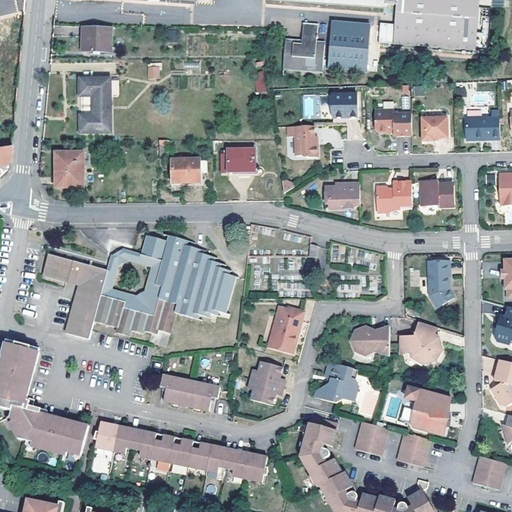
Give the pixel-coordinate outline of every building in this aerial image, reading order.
[(271,0),(272,1),(385,8),(385,4),(385,0),(271,0)] [(385,0),(385,4),(397,6),(396,25),(394,45),(476,51),(479,0),(385,0)] [(330,20),(328,70),(368,72),(369,22),(330,20)] [(319,25),(304,23),(302,43),(286,42),(284,70),(300,72),(301,68),(324,70),(325,45),(317,44),(319,25)] [(394,45),(396,25),(381,24),(379,44),(394,45)] [(113,52),(113,28),(83,28),(82,52),(113,52)] [(167,32),(167,43),(178,44),(179,32),(167,32)] [(148,63),(147,79),(160,79),(160,63),(148,63)] [(254,72),(256,93),(266,92),(265,72),(254,72)] [(111,78),(80,79),(80,97),(93,97),(94,115),(80,115),(81,134),(112,133),(111,78)] [(330,95),(331,118),(356,117),(355,94),(330,95)] [(396,136),(414,136),(413,113),(396,114),(396,110),(377,110),(378,130),(381,133),(396,133),(396,136)] [(449,117),(424,118),(425,142),(435,142),(435,140),(450,139),(449,117)] [(469,142),(482,141),(483,138),(488,138),(488,141),(502,141),(501,118),(468,119),(469,142)] [(296,155),(302,155),(307,154),(307,157),(318,157),(318,143),(315,143),(315,136),(315,126),(289,126),(289,136),(296,136),(296,155)] [(11,145),(0,146),(0,164),(4,164),(9,160),(11,145)] [(168,145),(159,145),(160,156),(168,156),(168,145)] [(257,172),(256,149),(228,150),(229,173),(257,172)] [(85,187),(84,152),(57,153),(57,188),(85,187)] [(207,171),(206,159),(172,160),(173,183),(202,183),(202,171),(207,171)] [(511,175),(502,175),(503,205),(511,205),(511,175)] [(288,182),(283,183),(286,194),(296,188),(293,184),(288,182)] [(437,184),(437,182),(423,182),(424,205),(441,205),(441,208),(456,207),(456,184),(441,184),(437,184)] [(362,183),(345,183),(345,186),(337,186),(327,186),(327,198),(330,199),(330,208),(354,207),(354,205),(362,205),(362,183)] [(395,210),(415,209),(414,183),(396,183),(397,191),(391,191),(388,187),(379,187),(380,213),(391,213),(395,210)] [(108,271),(49,255),(44,276),(79,286),(66,334),(89,340),(94,323),(118,329),(117,334),(129,337),(131,331),(144,334),(145,332),(157,335),(158,331),(171,334),(176,314),(199,320),(200,315),(210,318),(211,315),(218,316),(219,312),(226,314),(236,277),(229,275),(230,271),(220,269),(221,264),(214,262),(215,258),(204,255),(205,251),(187,246),(188,242),(169,237),(167,242),(148,237),(143,256),(163,261),(157,285),(149,283),(146,291),(135,297),(127,294),(125,303),(101,296),(108,271)] [(309,258),(316,258),(318,247),(311,246),(309,258)] [(128,260),(153,266),(149,283),(157,285),(163,261),(143,256),(123,250),(112,257),(108,271),(101,296),(125,303),(127,294),(112,290),(119,266),(128,260)] [(511,297),(511,260),(505,261),(505,271),(502,271),(502,279),(505,280),(506,290),(507,290),(511,290),(511,297)] [(449,286),(451,286),(451,278),(452,278),(451,262),(430,262),(430,295),(438,308),(456,298),(451,290),(449,291),(449,286)] [(299,335),(306,311),(290,307),(289,309),(281,307),(269,345),(294,352),(299,335)] [(511,309),(509,308),(506,317),(504,317),(504,319),(502,327),(499,327),(495,339),(498,343),(510,347),(511,342),(511,341),(511,309)] [(434,334),(438,328),(420,322),(416,334),(418,335),(401,337),(402,354),(412,352),(413,358),(427,364),(439,360),(445,350),(439,337),(434,334)] [(376,353),(391,357),(392,327),(378,330),(368,326),(357,329),(352,340),(356,352),(366,356),(376,353)] [(33,445),(67,454),(68,451),(81,455),(90,425),(57,416),(48,413),(41,412),(42,408),(35,406),(30,405),(32,400),(29,399),(30,396),(36,372),(35,369),(37,369),(41,352),(32,350),(32,347),(18,343),(17,346),(8,343),(0,371),(0,407),(13,412),(12,416),(15,421),(11,423),(20,438),(28,440),(34,442),(33,445)] [(484,356),(480,374),(493,377),(497,359),(484,356)] [(511,364),(501,361),(496,382),(500,383),(504,384),(503,388),(500,387),(493,391),(503,407),(507,408),(511,405),(511,364)] [(261,372),(256,391),(254,400),(276,406),(278,398),(275,397),(276,394),(279,395),(284,396),(286,389),(288,381),(282,380),(280,379),(280,376),(283,376),(285,368),(264,362),(261,372)] [(333,385),(328,388),(320,393),(323,399),(337,403),(344,398),(355,400),(359,384),(357,380),(359,370),(330,362),(327,374),(329,378),(331,378),(334,379),(333,385)] [(256,391),(261,372),(256,371),(251,390),(256,391)] [(181,404),(194,407),(203,409),(210,411),(214,398),(219,399),(221,387),(164,374),(162,387),(168,388),(165,401),(172,402),(181,404)] [(455,400),(413,386),(410,397),(421,401),(414,423),(416,427),(446,437),(450,424),(450,421),(452,421),(453,408),(455,400)] [(35,406),(37,398),(30,396),(29,399),(32,400),(30,405),(35,406)] [(338,425),(312,417),(309,426),(306,437),(303,448),(304,450),(305,463),(305,464),(311,474),(316,484),(318,487),(320,486),(322,490),(327,499),(333,510),(335,511),(336,511),(433,511),(423,493),(407,500),(411,507),(408,508),(407,506),(405,504),(403,504),(400,504),(399,504),(398,506),(396,510),(392,510),(394,501),(379,497),(378,499),(370,496),(362,494),(359,502),(355,501),(356,499),(356,496),(356,495),(355,493),(354,492),(351,492),(349,493),(346,494),(345,491),(352,486),(344,471),(342,472),(333,458),(326,462),(324,459),(328,456),(329,455),(330,453),(329,451),(328,449),(323,447),(324,443),(332,446),(338,425)] [(97,447),(126,453),(128,447),(143,451),(142,457),(220,473),(221,467),(236,471),(235,476),(263,482),(265,475),(267,467),(269,457),(259,455),(239,451),(223,447),(205,443),(202,442),(201,449),(194,447),(195,441),(188,440),(184,439),(183,445),(175,443),(176,437),(170,436),(165,435),(164,441),(156,439),(158,433),(149,431),(129,427),(112,423),(103,421),(100,431),(99,439),(97,447)] [(389,429),(363,422),(355,449),(365,452),(382,457),(389,429)] [(409,465),(424,469),(432,441),(404,433),(397,461),(409,465)] [(480,457),(473,484),(499,491),(507,464),(480,457)] [(308,476),(313,486),(316,484),(311,474),(308,476)] [(426,483),(418,481),(417,485),(423,493),(427,490),(428,487),(429,484),(426,483)] [(322,490),(319,491),(324,500),(327,499),(322,490)] [(56,511),(57,508),(28,502),(26,511),(56,511)]
